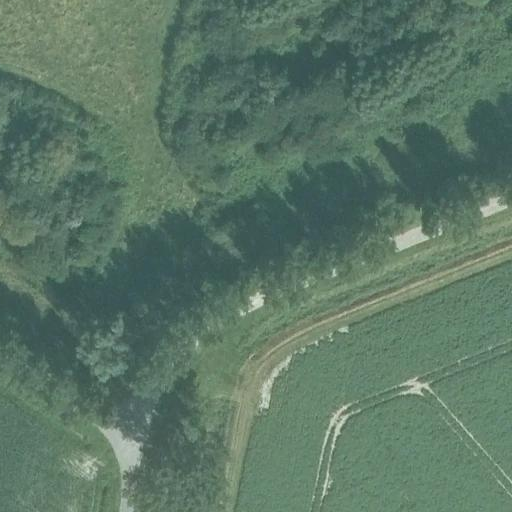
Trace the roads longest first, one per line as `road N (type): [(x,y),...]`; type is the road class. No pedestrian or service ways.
road 1 (unclassified): [(511,197),(243,304),(189,344),(156,383),(135,433)]
road 2 (unclassified): [(135,433),(91,416),(0,355)]
